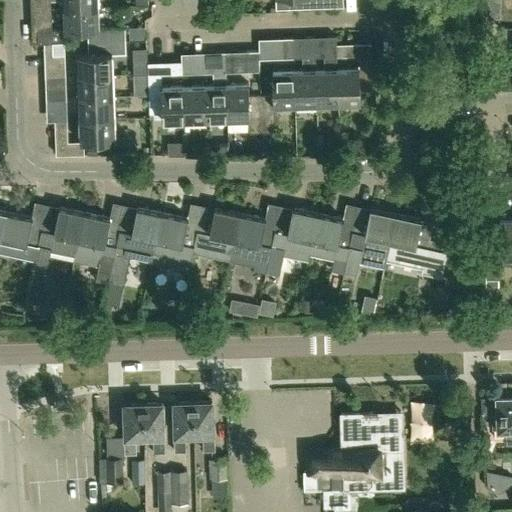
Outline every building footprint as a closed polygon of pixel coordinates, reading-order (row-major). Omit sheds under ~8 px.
[(98,0),(30,0),(31,8),(51,8),(50,0),(63,0),(64,8),(99,7),(98,0)] [(276,0),(277,8),(336,7),(336,5),(344,5),(343,0),(276,0)] [(89,41),(125,40),(125,28),(100,29),(99,7),(64,8),(65,30),(88,29),(89,41)] [(51,8),(31,8),(32,30),(44,30),(44,42),(52,42),(64,42),(64,29),(52,29),(51,8)] [(317,104),(339,103),(338,68),(336,36),(327,36),(327,55),(324,56),(324,68),(316,69),(317,104)] [(296,105),(317,104),(316,69),(315,37),(305,37),(306,56),(303,56),(303,69),(295,69),(296,105)] [(293,38),(283,38),(284,54),(293,54),(293,58),(294,58),(293,38)] [(126,54),(125,40),(89,41),(89,53),(77,54),(78,76),(114,75),(113,54),(126,54)] [(53,54),(52,42),(44,42),(45,77),(66,76),(65,53),(53,54)] [(359,67),(338,68),(339,103),(361,103),(361,91),(373,90),(371,43),(349,44),(349,52),(350,52),(350,56),(359,55),(359,67)] [(247,51),(237,52),(238,68),(247,67),(248,71),(247,51)] [(213,85),(204,85),(206,121),(228,120),(226,84),(225,52),(215,52),(216,72),(213,72),(213,85)] [(203,53),(194,53),(194,69),(204,68),(204,72),(203,53)] [(185,121),(183,86),(162,86),(161,62),(148,63),(150,112),(163,111),(163,122),(185,121)] [(182,62),(173,62),(173,74),(182,74),(182,62)] [(275,106),(296,105),(295,69),(272,70),(273,95),(261,95),(263,132),(276,132),(275,106)] [(114,97),(114,75),(78,76),(79,98),(114,97)] [(45,77),(46,99),(66,98),(66,76),(45,77)] [(263,132),(261,95),(249,96),(249,83),(226,84),(228,120),(249,119),(250,133),(263,132)] [(185,121),(206,121),(204,85),(183,86),(185,121)] [(114,97),(79,98),(80,119),(115,118),(114,97)] [(55,120),(67,120),(66,98),(46,99),(47,120),(55,120)] [(68,141),(67,120),(55,120),(56,142),(56,155),(84,154),(84,141),(116,140),(115,118),(80,119),(80,141),(68,141)] [(39,245),(35,260),(33,271),(45,274),(50,250),(75,255),(74,260),(75,260),(85,212),(59,207),(54,231),(42,229),(39,244),(39,245)] [(120,229),(117,245),(109,282),(124,285),(131,255),(152,260),(151,263),(152,263),(163,212),(137,207),(132,232),(120,229)] [(230,260),(231,253),(240,212),(215,207),(210,232),(197,229),(194,245),(193,252),(230,260)] [(308,260),(309,253),(318,213),(293,207),(287,233),(275,230),(272,246),(267,272),(279,274),(283,255),(308,260)] [(353,230),(350,246),(343,278),(355,281),(362,248),(387,254),(396,213),(370,208),(365,233),(353,230)] [(32,217),(7,211),(0,243),(0,252),(35,260),(39,245),(39,244),(27,242),(32,217)] [(109,282),(117,245),(106,243),(111,218),(85,212),(75,260),(98,265),(98,269),(111,271),(109,282)] [(163,212),(152,263),(188,271),(194,246),(183,243),(188,218),(163,212)] [(231,253),(256,259),(254,269),(267,272),(272,246),(261,244),(266,218),(240,212),(231,253)] [(343,218),(318,213),(309,253),(333,259),(331,270),(343,272),(346,261),(349,246),(338,244),(343,218)] [(423,219),(396,213),(387,254),(385,260),(423,268),(422,272),(440,276),(448,242),(419,236),(423,219)] [(499,257),(511,257),(511,217),(499,218),(499,251),(486,251),(486,279),(499,279),(499,257)] [(365,294),(361,310),(373,313),(377,297),(365,294)] [(231,298),(229,310),(232,311),(242,313),(243,313),(245,301),(231,298)] [(261,298),(259,312),(272,315),(275,301),(261,298)] [(493,414),(494,430),(505,430),(505,444),(511,444),(511,396),(498,397),(498,413),(493,414)] [(213,400),(194,401),(195,433),(204,433),(205,451),(215,451),(215,433),(214,433),(213,400)] [(163,401),(145,402),(145,435),(154,435),(154,452),(166,452),(165,434),(164,434),(163,401)] [(195,433),(194,401),(176,401),(177,434),(176,434),(176,452),(187,451),(186,434),(195,433)] [(145,435),(145,402),(126,402),(126,435),(125,435),(126,453),(137,453),(136,435),(145,435)] [(342,414),(342,420),(346,420),(347,428),(343,428),(343,435),(343,443),(350,443),(350,447),(325,449),(308,449),(309,471),(305,471),(305,489),(324,489),(325,506),(335,506),(335,511),(359,511),(359,496),(372,495),(372,486),(403,485),(403,478),(401,430),(400,431),(400,432),(372,433),(371,413),(373,413),(372,412),(341,413),(341,414),(342,414)] [(123,456),(106,457),(107,481),(124,481),(123,456)] [(210,477),(227,477),(226,457),(210,458),(210,477)] [(144,459),(132,459),(132,483),(145,482),(144,459)] [(174,503),(189,503),(188,469),(173,470),(174,503)] [(174,503),(173,470),(158,470),(158,511),(172,511),(172,503),(174,503)] [(410,511),(409,511),(449,511),(450,510),(445,510),(444,506),(442,503),(438,502),(434,502),(431,504),(429,507),(428,510),(410,511)]
